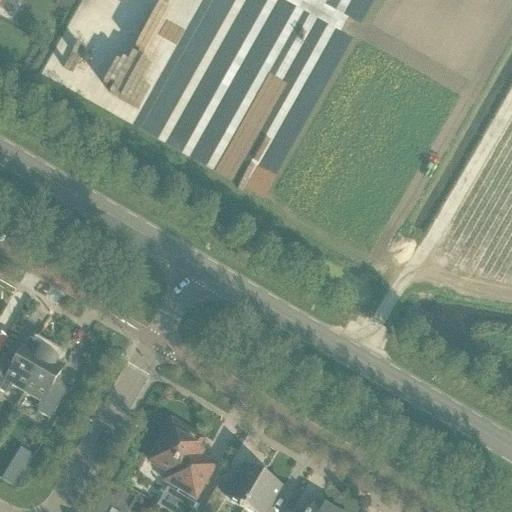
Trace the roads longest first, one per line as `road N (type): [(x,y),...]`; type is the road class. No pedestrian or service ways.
road 1 (tertiary): [(511,449),(199,265)]
road 2 (residential): [(448,511),(157,339)]
road 3 (track): [(511,101),(355,357)]
road 4 (tertiary): [(199,265),(0,150)]
road 5 (residential): [(54,511),(157,339)]
road 6 (residential): [(127,322),(0,247)]
